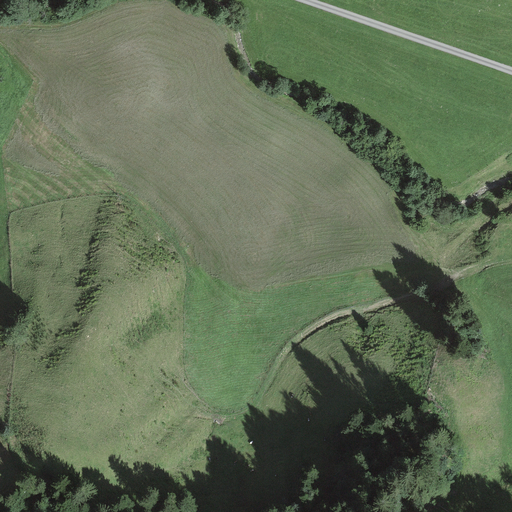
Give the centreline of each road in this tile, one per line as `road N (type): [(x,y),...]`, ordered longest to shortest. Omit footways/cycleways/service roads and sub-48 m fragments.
road 1 (track): [(511,200),(446,253),(456,283),(309,329),(278,356),(265,389)]
road 2 (unclassified): [(305,0),(511,71)]
